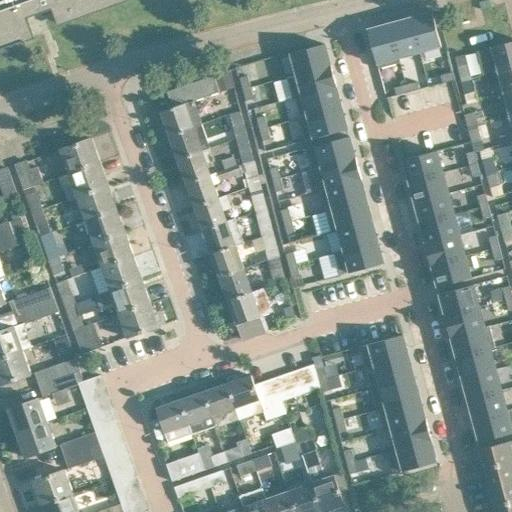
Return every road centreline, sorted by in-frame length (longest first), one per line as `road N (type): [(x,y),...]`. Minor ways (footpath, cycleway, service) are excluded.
road 1 (residential): [(462,511),(450,477),(460,453),(339,10)]
road 2 (unclassified): [(166,511),(128,402),(142,378),(190,356),(193,320),(105,78)]
road 3 (residential): [(339,10),(105,78)]
